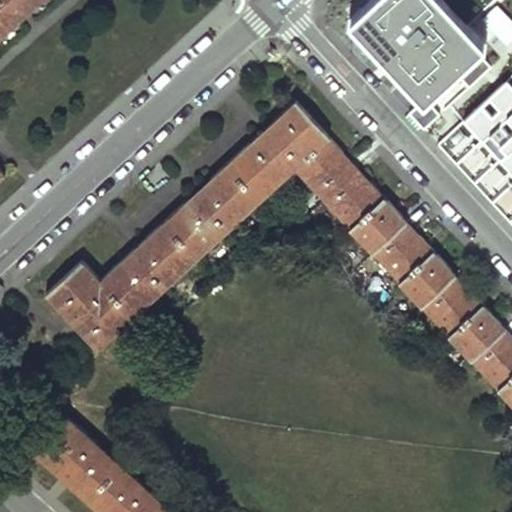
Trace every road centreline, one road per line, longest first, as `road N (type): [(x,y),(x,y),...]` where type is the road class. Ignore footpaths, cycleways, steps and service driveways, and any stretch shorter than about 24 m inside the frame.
road 1 (tertiary): [(0,256),(273,4)]
road 2 (residential): [(273,4),(511,261)]
